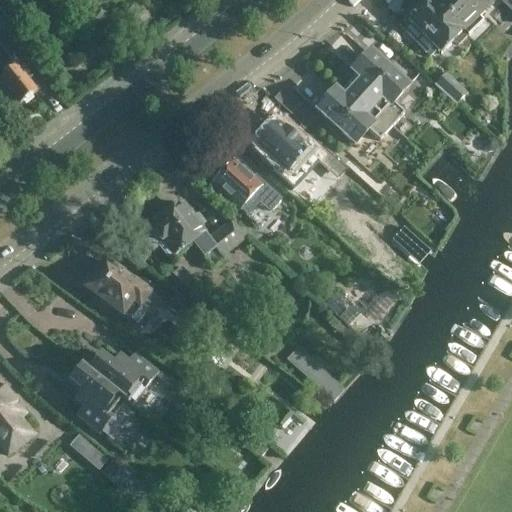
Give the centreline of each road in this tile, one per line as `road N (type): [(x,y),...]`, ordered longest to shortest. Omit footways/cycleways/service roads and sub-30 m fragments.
road 1 (tertiary): [(0,255),(322,0)]
road 2 (tertiary): [(248,0),(0,193)]
